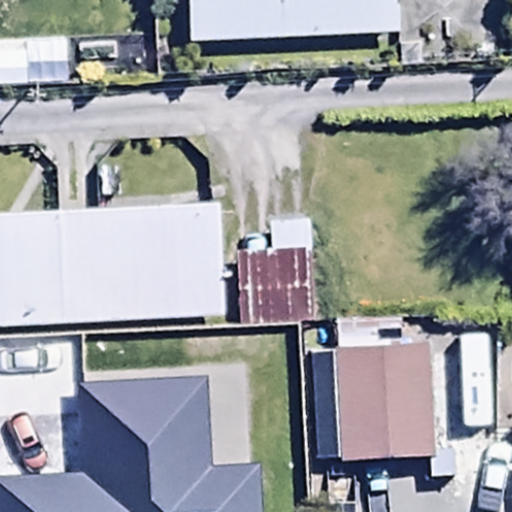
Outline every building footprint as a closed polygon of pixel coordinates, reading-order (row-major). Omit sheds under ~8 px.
[(217,211),(0,220),(0,333),(223,323),(217,211)] [(303,331),(307,225),(267,223),(266,257),(233,256),(231,328),(303,331)] [(290,340),(238,343),(240,388),(292,385),(290,340)] [(124,349),(16,353),(19,441),(127,437),(124,349)] [(330,364),(304,364),(304,427),(336,427),(336,468),(430,467),(429,356),(330,357),(330,364)]
